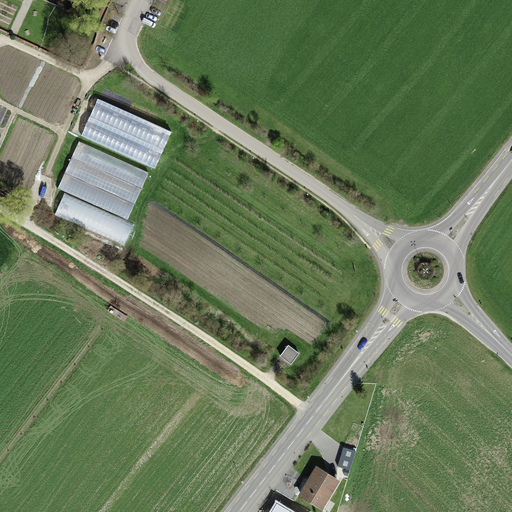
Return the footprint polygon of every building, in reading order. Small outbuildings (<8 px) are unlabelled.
[(172,132),(98,99),(82,136),(155,168),(172,132)] [(149,172),(79,141),(58,189),(127,220),(149,172)] [(54,215),(124,246),(134,223),(127,220),(64,192),(54,215)] [(280,356),(291,364),(299,353),(288,345),(280,356)] [(337,466),(350,470),(355,451),(343,447),(337,466)] [(316,466),(298,497),(322,511),(340,480),(316,466)] [(291,511),(276,503),(270,511),(291,511)]
